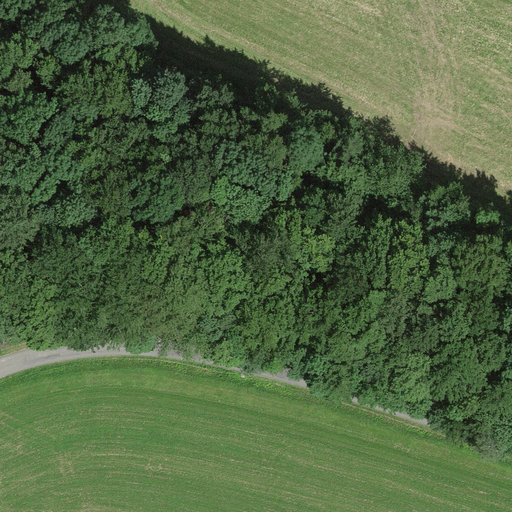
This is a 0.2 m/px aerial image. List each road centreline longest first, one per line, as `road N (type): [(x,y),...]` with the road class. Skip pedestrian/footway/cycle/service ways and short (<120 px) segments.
road 1 (track): [(0,243),(347,203),(405,179),(394,73),(371,0)]
road 2 (unclassified): [(511,450),(265,374),(137,351),(0,370)]
